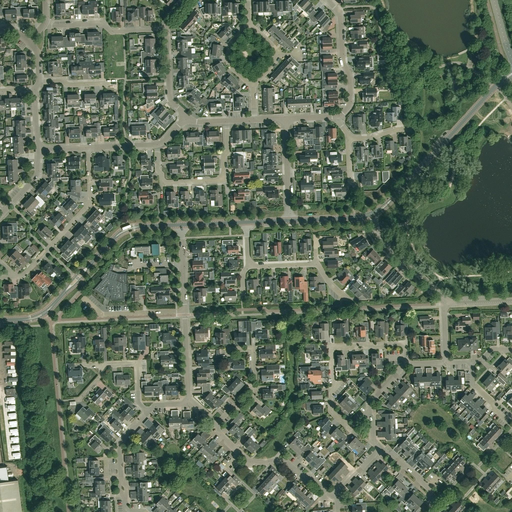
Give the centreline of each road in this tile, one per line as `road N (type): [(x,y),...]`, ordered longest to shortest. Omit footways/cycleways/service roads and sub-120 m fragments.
road 1 (residential): [(406,368),(405,343),(330,349),(332,412),(350,427),(371,412)]
road 2 (secondary): [(370,214),(511,73)]
road 3 (residential): [(16,277),(86,209),(88,148)]
road 4 (residential): [(333,496),(285,460),(251,462),(216,424)]
road 5 (residential): [(187,369),(182,224)]
road 6 (residential): [(336,117),(350,104),(350,75),(340,16),(327,0)]
road 7 (residential): [(43,26),(167,29)]
